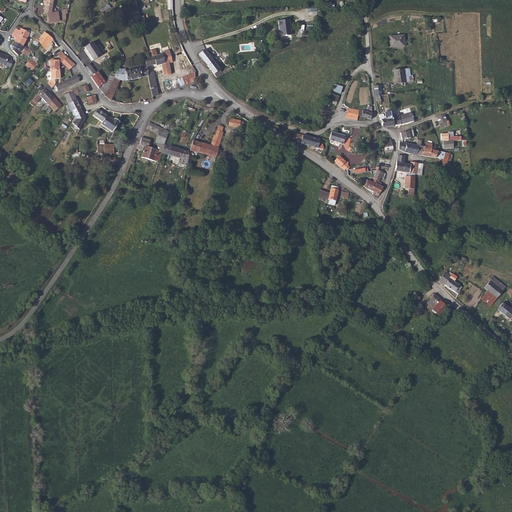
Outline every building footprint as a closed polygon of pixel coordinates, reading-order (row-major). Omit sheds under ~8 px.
[(59,21),(66,19),(65,10),(59,11),(59,12),(51,14),(51,12),(53,6),(45,5),(44,14),(47,14),(49,23),(59,21)] [(289,19),(277,20),(278,30),(274,30),(274,36),(290,35),(289,19)] [(18,34),(15,31),(12,36),(15,39),(14,41),(18,44),(22,46),(29,33),(21,29),(18,34)] [(42,42),(44,46),(44,45),(51,37),(47,34),(44,32),(42,35),(39,39),(42,42)] [(390,46),(403,45),(403,34),(389,36),(390,46)] [(44,46),(47,50),(54,41),(51,37),(44,45),(44,46)] [(12,50),(17,55),(19,52),(20,50),(22,46),(18,44),(14,41),(11,45),(12,46),(14,47),(13,49),(12,50)] [(54,41),(47,50),(50,52),(54,46),(53,46),(55,42),(54,41)] [(91,42),(83,48),(90,55),(93,60),(104,53),(100,47),(97,50),(96,49),(94,47),(91,42)] [(20,50),(19,52),(25,55),(26,54),(28,56),(31,52),(25,48),(22,46),(20,50)] [(153,97),(159,95),(152,65),(156,64),(156,65),(161,64),(163,76),(171,74),(166,52),(162,53),(162,54),(156,55),(155,50),(147,51),(149,57),(144,58),(146,67),(148,76),(151,93),(152,92),(153,97)] [(204,50),(198,54),(216,78),(222,74),(232,70),(231,68),(221,72),(216,65),(219,63),(215,57),(212,60),(204,50)] [(0,62),(9,66),(10,67),(13,61),(10,60),(11,59),(12,58),(11,57),(10,57),(8,57),(9,56),(0,52),(0,62)] [(60,61),(61,62),(67,57),(63,52),(58,56),(61,60),(60,61)] [(61,62),(66,66),(69,69),(75,65),(67,57),(61,62)] [(38,62),(30,58),(26,63),(33,68),(38,62)] [(51,71),(59,70),(59,62),(59,60),(53,60),(50,60),(50,70),(50,71),(51,71)] [(89,64),(84,68),(90,77),(96,73),(89,64)] [(122,74),(119,80),(127,81),(139,78),(148,76),(146,67),(140,69),(134,71),(125,72),(125,69),(122,70),(122,74)] [(395,83),(406,82),(404,69),(395,70),(395,83)] [(47,84),(52,88),(55,85),(55,83),(55,79),(60,78),(59,70),(51,71),(51,80),(47,84)] [(112,82),(105,95),(104,96),(111,101),(117,86),(119,80),(118,80),(121,73),(117,71),(115,76),(112,82)] [(96,73),(90,77),(97,86),(98,88),(105,83),(98,72),(96,73)] [(183,77),(185,85),(194,82),(195,77),(195,75),(195,73),(183,77)] [(61,82),(64,88),(77,82),(75,76),(72,77),(61,82)] [(105,83),(98,88),(105,95),(112,82),(107,80),(105,83)] [(61,82),(55,85),(57,91),(64,88),(61,82)] [(335,83),(333,90),(341,93),(343,86),(335,83)] [(39,96),(46,103),(55,111),(59,107),(56,102),(57,101),(49,92),(52,89),(52,88),(47,84),(40,91),(37,94),(29,103),(33,106),(39,98),(38,97),(39,96)] [(71,91),(64,95),(68,103),(76,100),(75,96),(78,95),(77,88),(71,91)] [(331,93),(329,99),(337,102),(339,96),(331,93)] [(96,102),(95,95),(87,97),(88,99),(89,103),(96,102)] [(72,111),(80,108),(76,100),(68,103),(68,104),(66,106),(67,109),(67,110),(68,112),(72,111)] [(50,110),(45,104),(41,109),(41,110),(47,114),(50,110)] [(372,110),(372,107),(367,106),(365,111),(363,110),(359,110),(358,115),(370,120),(372,110)] [(357,120),(358,115),(359,110),(354,109),(349,108),(345,118),(357,120)] [(102,122),(106,116),(97,109),(93,115),(102,122)] [(383,114),(379,115),(380,120),(381,120),(382,126),(387,124),(388,126),(393,125),(391,115),(390,111),(385,113),(385,117),(383,117),(383,114)] [(401,117),(399,117),(400,124),(403,124),(412,122),(412,119),(415,117),(414,117),(414,116),(413,115),(411,115),(410,113),(401,115),(401,117)] [(391,115),(393,125),(400,124),(399,117),(396,117),(395,114),(391,115)] [(436,117),(441,128),(449,125),(448,121),(446,121),(444,114),(436,117)] [(72,123),(79,129),(81,124),(85,118),(84,116),(76,119),(72,123)] [(102,122),(101,124),(111,132),(119,122),(114,119),(113,120),(106,116),(102,122)] [(194,121),(189,118),(184,128),(189,130),(191,127),(194,121)] [(241,121),(230,118),(228,126),(239,128),(241,121)] [(241,121),(239,128),(248,134),(252,128),(241,121)] [(160,128),(149,122),(147,128),(157,133),(158,133),(160,128)] [(198,151),(214,156),(215,156),(223,132),(222,131),(224,127),(219,126),(216,136),(214,136),(211,146),(193,141),(190,150),(198,153),(198,151)] [(158,162),(161,152),(168,133),(168,131),(160,128),(158,133),(157,133),(155,142),(157,143),(156,147),(155,150),(156,150),(153,161),(158,162)] [(408,131),(400,133),(402,140),(411,138),(410,137),(413,136),(412,129),(408,131)] [(331,132),(329,140),(343,144),(343,142),(349,143),(351,139),(344,137),(345,136),(331,132)] [(169,155),(171,146),(170,146),(172,140),(177,141),(179,136),(179,135),(173,133),(173,134),(168,133),(161,152),(169,155)] [(300,143),(309,146),(311,137),(305,136),(296,133),(294,139),(300,143)] [(448,134),(441,134),(441,140),(443,140),(443,148),(453,147),(453,140),(458,140),(457,136),(448,136),(448,134)] [(150,140),(142,137),(139,144),(138,144),(136,148),(142,150),(144,146),(145,146),(141,157),(149,159),(153,161),(156,150),(155,150),(152,149),(148,147),(150,140)] [(311,137),(309,146),(317,148),(323,150),(324,149),(321,141),(319,140),(320,139),(311,137)] [(348,146),(349,143),(343,142),(343,144),(348,153),(351,151),(348,146)] [(403,152),(416,155),(418,146),(417,145),(400,142),(399,149),(403,152)] [(443,162),(447,163),(449,154),(441,152),(431,149),(431,148),(430,148),(431,144),(425,143),(424,146),(423,146),(421,155),(433,158),(439,159),(439,161),(443,162)] [(106,153),(116,153),(116,145),(106,145),(106,153)] [(177,161),(185,163),(188,151),(171,146),(169,155),(178,157),(177,161)] [(185,165),(185,163),(177,161),(178,157),(169,155),(167,158),(171,159),(173,160),(173,161),(185,165)] [(345,161),(338,155),(334,161),(344,170),(348,166),(346,165),(348,164),(348,163),(348,162),(347,161),(346,160),(345,161)] [(398,155),(395,171),(408,173),(409,173),(410,165),(404,163),(405,156),(398,155)] [(408,176),(414,176),(415,174),(416,174),(418,163),(411,162),(410,165),(409,173),(408,173),(408,176)] [(383,173),(378,170),(375,179),(379,181),(383,173)] [(408,195),(414,195),(414,176),(408,176),(405,176),(405,188),(408,188),(408,195)] [(379,194),(383,187),(375,183),(374,184),(364,179),(363,182),(366,183),(364,186),(379,194)] [(332,185),(329,194),(327,199),(321,195),(319,200),(325,202),(327,203),(334,205),(338,190),(339,187),(332,185)] [(320,189),(318,194),(321,195),(327,199),(329,194),(320,189)] [(355,211),(356,202),(348,201),(346,210),(355,211)] [(445,271),(439,281),(457,294),(462,287),(454,282),(456,277),(452,273),(450,276),(446,273),(447,272),(445,271)] [(483,288),(486,290),(496,297),(506,286),(492,276),(491,276),(489,276),(488,276),(487,278),(487,279),(489,280),(483,288)] [(485,291),(481,297),(490,304),(496,297),(486,290),(485,291)] [(429,299),(437,305),(440,301),(441,300),(433,293),(429,299)] [(429,299),(426,304),(434,310),(437,305),(429,299)] [(437,305),(434,310),(433,311),(440,316),(447,307),(440,301),(437,305)] [(511,309),(502,302),(497,309),(511,320),(511,309)]
